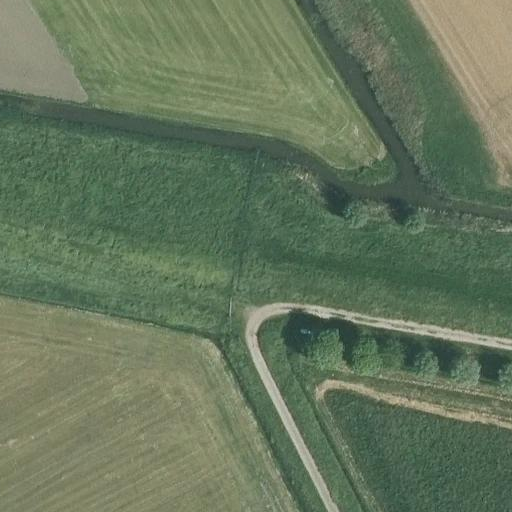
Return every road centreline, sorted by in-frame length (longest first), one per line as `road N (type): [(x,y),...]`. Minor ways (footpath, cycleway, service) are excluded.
road 1 (track): [(511,344),(267,306),(254,317),(251,338)]
road 2 (unclassified): [(335,511),(251,338)]
